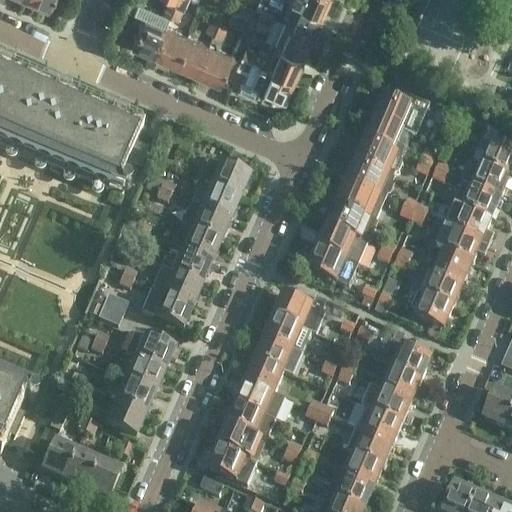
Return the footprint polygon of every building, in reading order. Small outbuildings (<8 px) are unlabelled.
[(51,0),(28,0),(36,4),(36,5),(43,8),(44,7),(48,9),(51,0)] [(176,0),(174,6),(181,10),(182,10),(186,0),(176,0)] [(326,3),(327,0),(291,0),(294,1),(323,14),(327,4),(326,3)] [(318,24),(323,14),(294,1),(285,23),(312,35),(317,23),(318,24)] [(169,18),(174,6),(166,3),(161,14),(169,18)] [(154,55),(166,27),(165,27),(169,18),(161,14),(139,5),(134,14),(143,18),(131,45),(135,47),(134,48),(142,51),(142,50),(154,55)] [(264,5),(261,13),(272,17),(275,9),(264,5)] [(174,6),(169,18),(176,22),(181,10),(174,6)] [(268,25),(272,17),(261,13),(257,21),(268,25)] [(307,47),(312,35),(285,23),(275,18),(265,41),(275,45),(304,57),(308,47),(307,47)] [(213,35),(218,25),(210,21),(206,32),(213,35)] [(221,39),(226,28),(218,25),(213,35),(221,39)] [(174,65),(187,37),(166,27),(154,55),(165,60),(164,61),(174,65)] [(398,31),(391,46),(405,52),(412,37),(398,31)] [(196,73),(208,46),(187,37),(174,65),(184,70),(185,69),(196,73)] [(299,67),(304,57),(275,45),(265,67),(293,79),(298,66),(299,67)] [(231,56),(208,46),(196,73),(207,78),(207,80),(215,83),(215,82),(219,83),(231,56)] [(245,48),(242,57),(252,62),(256,53),(245,48)] [(249,69),(252,62),(242,57),(239,64),(249,69)] [(0,456),(8,439),(9,440),(12,432),(11,432),(14,424),(15,425),(16,422),(17,419),(18,419),(19,417),(17,417),(25,399),(13,394),(11,398),(5,395),(6,391),(0,388),(0,134),(14,140),(16,136),(22,139),(21,143),(42,152),(44,149),(50,151),(49,156),(71,165),(73,161),(79,164),(78,168),(99,177),(102,174),(108,177),(106,181),(118,186),(143,128),(125,121),(127,117),(128,118),(128,117),(103,106),(103,107),(104,107),(102,110),(68,96),(70,92),(71,92),(46,81),(46,82),(45,85),(11,71),(12,67),(13,68),(14,67),(0,60),(0,456)] [(288,89),(293,79),(265,67),(256,88),(283,100),(285,97),(286,97),(290,90),(288,89)] [(389,90),(385,99),(384,99),(384,100),(375,121),(403,134),(415,139),(429,107),(389,90)] [(397,146),(403,134),(375,121),(366,142),(365,142),(365,143),(404,160),(409,150),(397,146)] [(466,134),(456,130),(455,130),(452,138),(462,142),(466,134)] [(487,157),(482,168),(510,181),(511,176),(511,154),(483,142),(478,153),(487,157)] [(404,160),(365,143),(361,152),(358,150),(352,163),(384,176),(395,181),(397,177),(401,175),(404,167),(403,164),(404,160)] [(190,154),(179,149),(175,157),(186,162),(190,154)] [(434,163),(423,158),(420,166),(431,171),(434,163)] [(209,162),(200,184),(239,201),(248,180),(249,181),(249,179),(209,162)] [(384,176),(352,163),(347,175),(351,177),(347,185),(346,186),(386,203),(387,200),(390,199),(394,191),(392,188),(395,181),(384,176)] [(510,181),(482,168),(473,164),(468,166),(463,179),(464,185),(501,202),(501,201),(510,181)] [(450,170),(439,165),(436,174),(447,179),(450,170)] [(427,179),(431,171),(420,166),(416,174),(427,179)] [(443,186),(447,179),(436,174),(433,181),(443,186)] [(230,222),(239,201),(200,184),(190,208),(229,225),(229,224),(230,224),(230,223),(230,222)] [(501,202),(464,185),(454,208),(463,212),(491,224),(501,202)] [(174,190),(163,186),(160,194),(170,199),(174,190)] [(375,227),(386,203),(346,186),(346,187),(337,208),(365,221),(364,222),(375,227)] [(168,206),(170,199),(160,194),(157,201),(168,206)] [(414,216),(418,207),(407,202),(403,210),(414,216)] [(429,212),(418,207),(414,216),(425,221),(429,212)] [(220,246),(229,225),(190,208),(181,230),(220,246)] [(364,222),(365,221),(337,208),(328,229),(327,229),(356,242),(357,241),(356,240),(364,222)] [(486,235),(491,224),(463,212),(454,208),(445,229),(482,245),(489,248),(493,238),(486,235)] [(411,223),(414,216),(403,210),(399,218),(411,223)] [(422,228),(425,221),(414,216),(411,223),(422,228)] [(151,231),(140,226),(127,221),(123,230),(135,235),(147,240),(151,231)] [(489,248),(482,245),(445,229),(443,228),(434,250),(445,255),(444,255),(472,267),(478,255),(485,258),(489,248)] [(368,247),(356,242),(327,229),(327,230),(328,230),(318,252),(346,263),(359,269),(368,247)] [(147,240),(135,235),(123,230),(120,236),(143,247),(147,240)] [(211,266),(220,246),(181,230),(172,250),(183,255),(211,267),(212,266),(211,266)] [(396,249),(395,249),(385,245),(381,253),(392,258),(396,249)] [(337,284),(346,263),(318,252),(309,272),(308,273),(337,286),(337,284)] [(401,252),(398,261),(409,265),(412,257),(401,252)] [(389,266),(392,258),(381,253),(377,261),(389,266)] [(211,267),(183,255),(173,277),(201,289),(211,267)] [(463,288),(472,267),(444,255),(435,276),(435,275),(435,276),(464,288),(463,288)] [(405,273),(409,265),(398,261),(394,268),(405,273)] [(136,276),(125,271),(122,280),(133,285),(136,276)] [(463,289),(464,288),(435,276),(428,273),(418,295),(454,310),(463,289)] [(192,309),(201,289),(173,277),(165,298),(164,297),(164,298),(192,310),(193,309),(192,309)] [(130,292),(133,285),(122,280),(119,287),(130,292)] [(362,296),(373,301),(376,293),(365,288),(362,296)] [(192,311),(192,310),(164,298),(151,293),(142,315),(183,333),(184,331),(183,331),(192,311)] [(444,331),(454,310),(418,295),(412,309),(420,312),(417,319),(416,319),(416,320),(444,332),(445,331),(444,331)] [(97,296),(93,306),(102,310),(106,300),(97,296)] [(379,304),(390,309),(393,301),(382,296),(379,304)] [(283,298),(274,320),(302,332),(312,311),(313,310),(284,297),(283,298)] [(118,329),(127,307),(108,298),(99,320),(118,329)] [(98,319),(102,310),(93,306),(89,315),(98,319)] [(312,336),(302,332),(274,320),(266,340),(265,340),(264,341),(265,342),(293,354),(302,358),(312,336)] [(351,336),(355,328),(344,323),(340,332),(351,336)] [(368,343),(371,335),(360,330),(357,339),(368,343)] [(98,335),(94,343),(105,348),(108,340),(98,335)] [(179,354),(174,352),(135,335),(125,357),(136,362),(164,374),(170,362),(175,364),(179,354)] [(91,342),(82,339),(77,350),(85,354),(91,342)] [(284,375),(293,354),(265,342),(255,363),(284,375)] [(102,356),(105,348),(94,343),(91,351),(102,356)] [(403,350),(394,371),(421,384),(431,362),(431,363),(432,361),(403,349),(402,350),(403,350)] [(68,357),(58,379),(60,380),(73,386),(75,387),(85,364),(74,359),(69,357),(68,357)] [(511,372),(511,359),(507,357),(506,358),(507,359),(503,367),(502,367),(502,368),(511,372)] [(328,359),(325,368),(336,373),(339,364),(328,359)] [(155,395),(164,374),(136,362),(127,383),(127,382),(126,383),(155,396),(155,395)] [(275,396),(284,375),(255,363),(247,384),(275,396)] [(356,371),(345,366),(341,375),(352,380),(356,371)] [(332,380),(336,373),(325,368),(321,375),(332,380)] [(412,405),(421,384),(394,371),(384,392),(383,393),(384,394),(412,406),(413,405),(412,405)] [(349,387),(352,380),(341,375),(338,382),(349,387)] [(60,380),(48,406),(59,410),(62,412),(63,412),(75,387),(73,386),(60,380)] [(155,396),(126,383),(126,384),(117,405),(145,417),(154,396),(155,396)] [(275,396),(247,384),(246,384),(245,385),(246,385),(237,406),(265,419),(276,423),(285,401),(275,397),(275,396)] [(507,432),(511,420),(511,400),(498,394),(497,393),(484,422),(485,422),(486,422),(507,432)] [(403,426),(412,406),(384,394),(375,414),(403,426)] [(320,416),(323,409),(312,404),(309,412),(320,416)] [(136,438),(145,417),(117,405),(108,426),(107,427),(136,440),(137,438),(136,438)] [(276,423),(265,419),(237,406),(228,427),(267,444),(276,423)] [(331,421),(334,413),(323,409),(320,416),(331,421)] [(50,430),(60,434),(68,415),(62,412),(59,410),(50,430)] [(403,426),(375,414),(365,410),(356,432),(394,449),(394,448),(403,426)] [(316,424),(320,416),(309,412),(306,420),(316,424)] [(327,429),(331,421),(320,416),(316,424),(327,429)] [(91,424),(82,421),(73,417),(68,428),(77,432),(86,435),(91,424)] [(93,438),(98,427),(91,424),(86,435),(93,438)] [(257,467),(267,444),(228,427),(227,427),(227,428),(227,429),(218,449),(246,462),(257,467)] [(393,449),(394,449),(356,432),(347,453),(356,457),(384,469),(393,449)] [(65,483),(76,454),(76,455),(56,446),(56,445),(54,445),(42,473),(43,474),(43,473),(64,482),(64,483),(65,483)] [(127,460),(132,449),(124,445),(119,456),(127,460)] [(298,458),(302,451),(291,446),(288,453),(298,458)] [(257,467),(246,462),(218,449),(209,470),(208,471),(247,489),(257,467)] [(295,466),(298,458),(288,453),(284,462),(295,466)] [(307,453),(304,461),(315,466),(318,458),(307,453)] [(86,492),(99,465),(77,455),(76,454),(65,483),(86,492)] [(375,491),(384,469),(356,457),(347,479),(346,479),(375,492),(375,491)] [(311,473),(314,466),(315,466),(304,461),(300,469),(311,473)] [(119,473),(99,465),(86,492),(107,501),(107,502),(108,502),(121,474),(119,473)] [(285,488),(289,480),(278,475),(274,483),(285,488)] [(374,492),(375,492),(346,479),(337,475),(328,496),(337,500),(363,511),(365,511),(374,492)] [(224,489),(204,481),(200,492),(219,500),(224,489)] [(302,495),(305,487),(294,482),(291,491),(302,495)] [(470,511),(477,497),(457,488),(456,487),(445,511),(470,511)] [(363,511),(337,500),(328,496),(321,511),(363,511)] [(497,511),(500,506),(499,506),(499,507),(477,497),(470,511),(497,511)] [(246,511),(254,511),(258,504),(248,500),(244,511),(246,511)]
